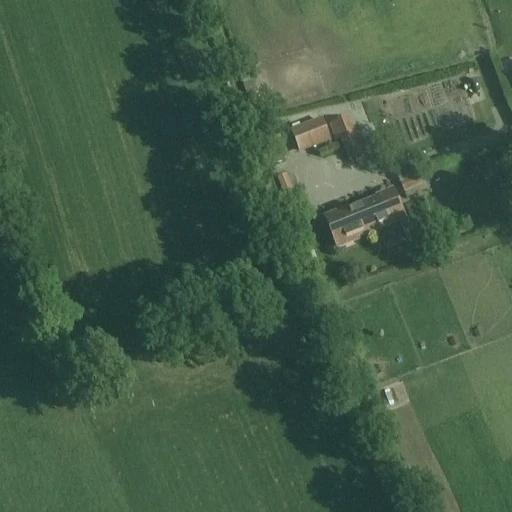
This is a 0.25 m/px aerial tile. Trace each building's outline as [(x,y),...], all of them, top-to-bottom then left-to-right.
[(363,157),(348,119),(331,125),(337,141),(342,139),(351,162),(363,157)] [(322,121),(292,132),(299,151),(329,139),(322,121)] [(273,166),(286,161),(276,137),(263,143),(273,166)] [(362,209),(371,233),(404,220),(394,194),(379,200),(380,202),(362,209)] [(371,233),(362,209),(348,214),(347,212),(327,220),(337,246),(371,233)] [(380,276),(368,283),(375,296),(387,289),(380,276)]
